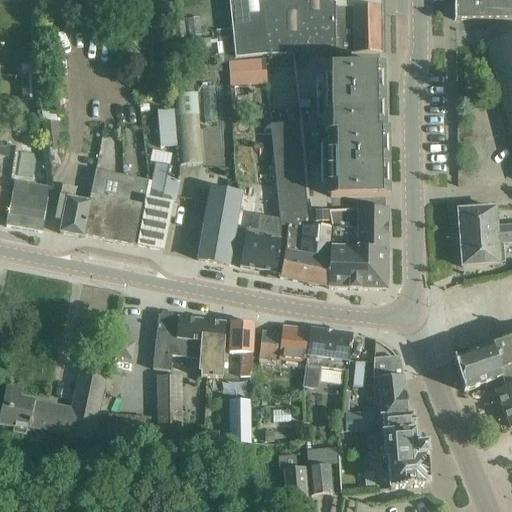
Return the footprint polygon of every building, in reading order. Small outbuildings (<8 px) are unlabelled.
[(380,55),(379,0),(228,0),(233,42),(235,61),(247,60),(255,59),(266,57),(267,57),(292,56),(292,58),(315,55),(380,55)] [(511,0),(454,0),(455,21),(511,19),(511,0)] [(55,2),(41,4),(42,16),(56,14),(55,2)] [(198,20),(187,21),(188,38),(200,37),(198,20)] [(210,40),(201,41),(202,51),(211,50),(210,40)] [(511,41),(486,49),(511,145),(511,41)] [(203,57),(203,55),(193,56),(192,45),(177,47),(178,64),(194,63),(194,64),(204,63),(204,65),(230,62),(235,61),(233,42),(216,44),(217,56),(203,57)] [(24,62),(32,61),(31,51),(23,52),(24,62)] [(302,57),(295,65),(302,72),(309,64),(302,57)] [(231,76),(267,73),(267,62),(230,64),(231,76)] [(205,67),(171,70),(172,81),(206,78),(205,67)] [(379,68),(324,68),(324,133),(330,133),(330,198),(384,198),(384,199),(386,199),(386,179),(382,173),(381,159),(385,153),(385,132),(381,132),(381,102),(376,96),(376,82),(380,76),(380,68),(378,68),(379,68)] [(39,97),(38,73),(21,73),(22,97),(39,97)] [(196,94),(175,96),(180,166),(202,164),(196,94)] [(49,97),(51,110),(55,109),(59,109),(57,96),(49,97)] [(300,109),(309,109),(309,100),(300,100),(300,109)] [(271,120),(288,120),(288,107),(271,107),(271,120)] [(157,112),(160,148),(176,147),(173,111),(157,112)] [(55,113),(41,114),(44,150),(59,148),(57,124),(56,124),(55,113)] [(331,252),(332,229),(312,227),(306,196),(299,124),(270,127),(280,227),(287,226),(284,253),(283,253),(279,280),(306,285),(315,287),(327,289),(326,289),(328,290),(327,290),(329,290),(330,288),(328,288),(331,252)] [(0,150),(0,158),(8,160),(10,152),(0,150)] [(305,164),(316,164),(316,156),(305,156),(305,164)] [(442,176),(442,162),(423,163),(423,176),(442,176)] [(145,202),(136,248),(162,252),(169,217),(174,205),(179,181),(166,179),(168,168),(154,166),(149,202),(145,202)] [(90,207),(84,239),(97,242),(136,249),(136,248),(145,202),(148,184),(109,176),(96,174),(91,200),(90,207)] [(7,223),(6,229),(42,236),(42,233),(51,192),(31,188),(15,185),(13,198),(8,223),(7,223)] [(61,190),(55,223),(61,224),(58,236),(82,241),(82,239),(84,239),(90,207),(74,204),(76,193),(61,190)] [(239,203),(241,196),(210,190),(197,261),(228,267),(239,203)] [(241,196),(239,203),(247,204),(249,193),(241,192),(241,196)] [(359,250),(384,250),(385,238),(386,238),(386,226),(385,226),(385,213),(387,213),(387,212),(386,211),(348,211),(328,211),(332,229),(331,252),(359,253),(359,250)] [(458,213),(460,241),(461,269),(498,266),(497,247),(511,246),(511,228),(496,229),(495,211),(458,213)] [(327,217),(315,217),(315,227),(327,227),(327,217)] [(275,275),(280,241),(245,236),(239,269),(275,275)] [(384,250),(359,250),(359,253),(358,291),(375,292),(386,292),(386,282),(386,251),(386,250),(384,250)] [(359,253),(331,252),(328,288),(330,288),(329,290),(348,291),(348,292),(358,292),(358,291),(359,253)] [(154,360),(154,372),(171,373),(172,358),(201,360),(201,374),(203,374),(203,380),(221,381),(225,327),(159,316),(154,360)] [(254,326),(230,324),(229,355),(241,356),(240,379),(248,379),(248,374),(252,375),(254,326)] [(261,335),(259,359),(282,361),(304,363),(306,364),(311,332),(282,329),(281,337),(261,335)] [(306,364),(303,389),(315,391),(319,369),(349,373),(352,337),(352,336),(311,332),(306,364)] [(511,341),(481,352),(461,358),(459,351),(453,352),(455,360),(455,361),(465,393),(503,380),(506,389),(496,394),(511,428),(511,341)] [(132,348),(117,345),(114,357),(130,360),(132,348)] [(374,418),(408,415),(406,395),(405,395),(403,378),(402,378),(401,368),(398,360),(374,361),(373,375),(374,418)] [(106,377),(80,371),(65,441),(91,446),(106,377)] [(181,379),(157,380),(160,443),(183,442),(181,379)] [(284,386),(259,386),(259,425),(284,425),(284,386)] [(21,393),(5,389),(0,413),(0,426),(28,433),(29,429),(56,435),(62,408),(20,399),(21,393)] [(250,447),(249,404),(228,404),(229,447),(250,447)] [(414,414),(408,415),(374,418),(375,456),(379,455),(380,462),(387,461),(390,491),(430,487),(427,458),(428,458),(428,455),(426,455),(426,456),(417,457),(417,450),(419,450),(419,447),(417,447),(414,414)] [(366,415),(346,416),(347,434),(367,433),(366,415)] [(152,420),(108,417),(106,441),(148,444),(152,420)] [(204,445),(218,445),(219,433),(204,433),(204,445)] [(337,450),(307,453),(311,498),(333,497),(331,467),(338,467),(337,450)] [(297,458),(278,459),(279,472),(285,472),(287,506),(309,505),(307,470),(305,471),(298,471),(297,458)] [(374,474),(364,475),(365,491),(375,490),(374,474)]
